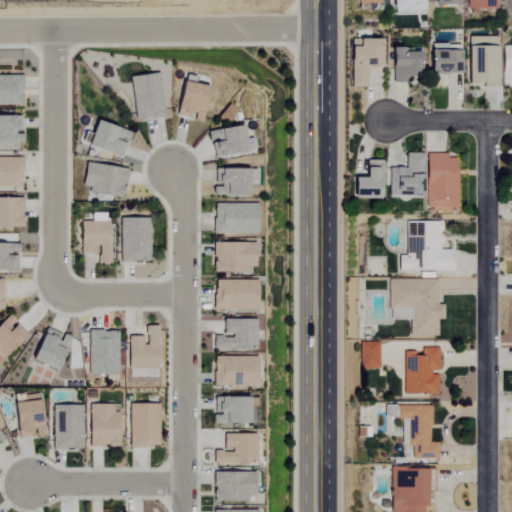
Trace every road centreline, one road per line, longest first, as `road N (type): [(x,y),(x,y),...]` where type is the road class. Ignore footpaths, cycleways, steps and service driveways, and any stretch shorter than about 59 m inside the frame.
road 1 (secondary): [(315,511),(315,0)]
road 2 (residential): [(484,511),(487,120)]
road 3 (residential): [(169,169),(177,193),(180,511)]
road 4 (residential): [(0,30),(316,28)]
road 5 (residential): [(50,30),(50,289)]
road 6 (residential): [(181,482),(24,483)]
road 7 (residential): [(179,295),(50,289)]
road 8 (residential): [(391,118),(511,120)]
